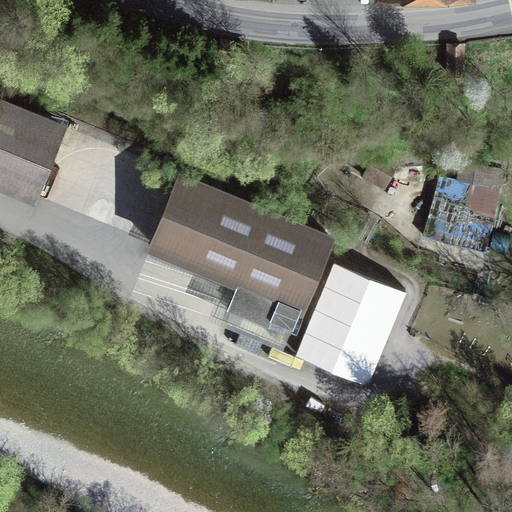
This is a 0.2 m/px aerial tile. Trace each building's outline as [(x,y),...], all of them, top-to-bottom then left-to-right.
[(220,54),(243,58),(245,45),(222,40),(220,54)] [(462,44),(449,44),(449,73),(462,73),(462,44)] [(0,179),(32,193),(61,124),(0,98),(0,179)] [(461,163),(458,178),(499,184),(501,169),(461,163)] [(152,243),(237,278),(228,304),(233,306),(227,324),(284,347),(330,235),(181,173),(152,243)] [(295,352),(367,381),(405,288),(334,259),(295,352)]
